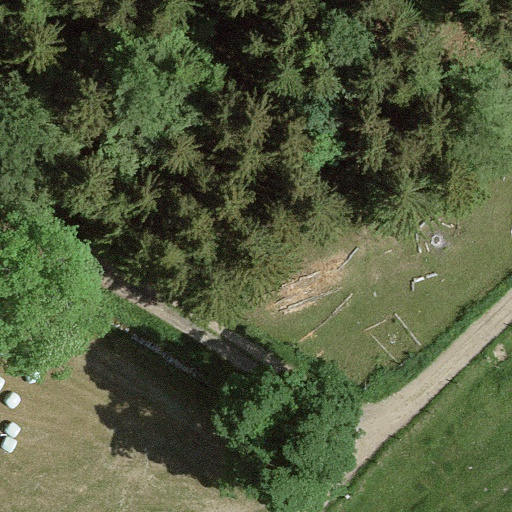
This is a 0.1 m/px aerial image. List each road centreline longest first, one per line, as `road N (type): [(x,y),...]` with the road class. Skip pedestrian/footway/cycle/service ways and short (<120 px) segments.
road 1 (track): [(378,419),(0,234)]
road 2 (track): [(511,304),(378,419)]
road 3 (track): [(283,511),(378,419)]
